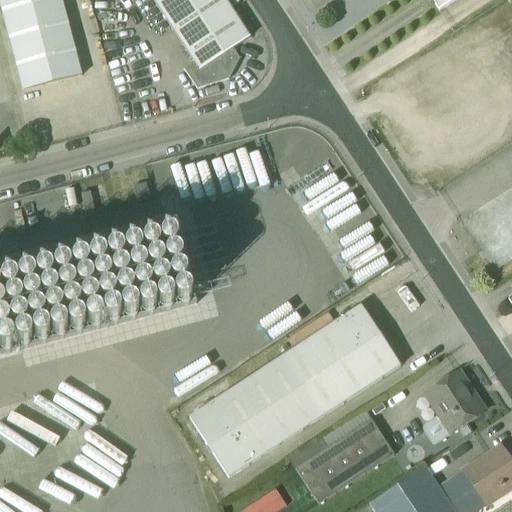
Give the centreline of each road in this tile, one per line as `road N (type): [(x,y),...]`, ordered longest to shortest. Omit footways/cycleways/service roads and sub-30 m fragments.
road 1 (unclassified): [(511,379),(311,72)]
road 2 (unclassified): [(0,180),(286,104),(311,72)]
